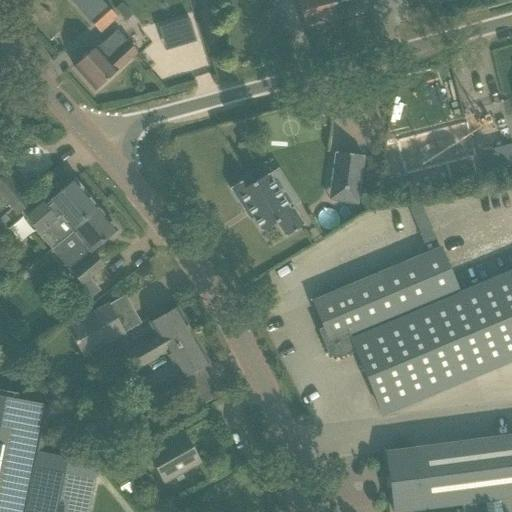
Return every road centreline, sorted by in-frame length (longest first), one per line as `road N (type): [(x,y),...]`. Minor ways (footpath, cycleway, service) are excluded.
road 1 (tertiary): [(297,511),(277,412),(221,306),(91,132)]
road 2 (unclassified): [(511,24),(91,132)]
road 3 (tertiary): [(91,132),(0,33)]
